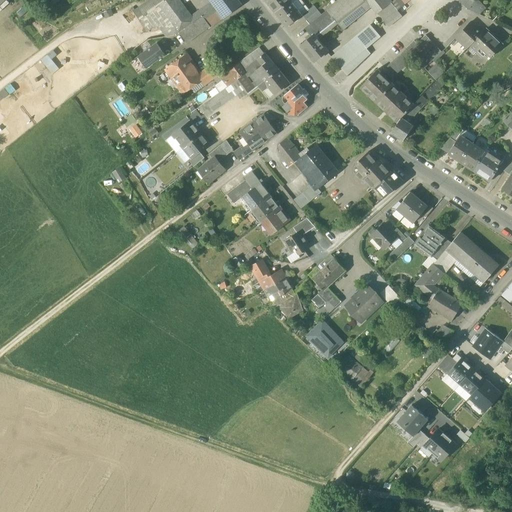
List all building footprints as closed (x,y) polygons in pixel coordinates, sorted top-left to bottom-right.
[(159,6),(166,0),(149,0),(135,10),(133,8),(131,9),(139,21),(159,6)] [(166,0),(159,6),(172,22),(186,12),(176,0),(166,0)] [(241,5),(237,0),(210,0),(212,1),(224,18),(241,5)] [(272,0),(268,3),(275,12),(290,1),(289,0),(272,0)] [(291,0),(290,1),(275,12),(287,27),(302,16),(302,15),(299,12),(306,6),(301,0),(291,0)] [(339,0),(321,15),(310,24),(321,37),(322,38),(338,24),(343,30),(372,7),(366,0),(388,0),(391,3),(397,11),(404,6),(399,0),(339,0)] [(388,0),(366,0),(372,7),(378,14),(391,3),(388,0)] [(475,0),(468,0),(463,5),(467,9),(476,1),(475,0)] [(224,18),(212,1),(199,11),(203,16),(210,27),(211,28),(224,18)] [(391,3),(378,14),(384,21),(397,11),(391,3)] [(176,35),(179,33),(159,6),(139,21),(147,32),(153,28),(154,29),(158,27),(165,36),(176,35)] [(314,6),(302,15),(302,16),(306,21),(318,11),(314,6)] [(86,20),(91,30),(103,24),(100,20),(113,14),(111,8),(86,20)] [(199,11),(190,17),(194,22),(203,16),(199,11)] [(318,11),(306,21),(309,25),(310,24),(321,15),(318,11)] [(397,11),(384,21),(388,28),(402,17),(397,11)] [(186,12),(172,22),(179,33),(185,28),(194,22),(190,17),(186,12)] [(194,22),(185,28),(193,39),(210,27),(203,16),(194,22)] [(470,22),(456,37),(468,48),(470,46),(482,33),(470,22)] [(321,37),(310,24),(309,25),(305,28),(312,37),(314,35),(317,39),(321,37)] [(371,25),(331,57),(341,70),(366,50),(381,38),(371,25)] [(193,39),(185,28),(179,33),(187,43),(193,39)] [(488,34),(484,30),(482,33),(470,46),(477,52),(479,50),(485,56),(487,54),(491,58),(501,46),(497,42),(498,42),(489,33),(488,34)] [(317,39),(314,35),(312,37),(302,45),(314,61),(327,51),(317,39)] [(421,41),(424,45),(430,39),(426,36),(421,41)] [(457,55),(465,46),(455,38),(447,47),(457,55)] [(422,49),(425,52),(434,43),(430,39),(424,45),(421,48),(422,49)] [(414,41),(406,49),(414,57),(422,49),(421,48),(414,41)] [(156,43),(138,56),(146,69),(162,58),(166,55),(163,52),(156,43)] [(434,43),(425,52),(429,56),(438,48),(434,43)] [(438,48),(429,56),(433,60),(435,59),(442,52),(438,48)] [(414,57),(406,49),(385,69),(394,78),(415,58),(414,57)] [(422,49),(414,57),(415,58),(424,69),(433,60),(429,56),(425,52),(422,49)] [(52,59),(58,54),(54,50),(41,59),(52,73),(59,67),(52,59)] [(366,50),(341,70),(346,76),(370,54),(366,50)] [(442,52),(435,59),(437,61),(444,54),(442,52)] [(263,65),(250,75),(255,81),(259,85),(265,80),(278,70),(264,53),(258,58),(263,65)] [(187,55),(166,70),(172,78),(176,76),(180,82),(179,84),(185,92),(201,80),(203,79),(200,74),(187,55)] [(250,75),(263,65),(258,59),(243,71),(245,74),(248,78),(250,75)] [(238,63),(230,69),(238,79),(245,74),(243,71),(238,63)] [(437,64),(428,73),(436,81),(444,72),(437,64)] [(212,66),(200,74),(203,79),(201,80),(205,86),(206,85),(220,76),(212,66)] [(230,69),(220,76),(228,87),(229,85),(238,79),(230,69)] [(278,70),(265,80),(275,93),(282,88),(283,89),(289,83),(278,70)] [(377,70),(361,88),(376,102),(392,84),(377,70)] [(245,74),(238,79),(244,89),(248,93),(259,85),(255,81),(252,84),(248,78),(245,74)] [(441,77),(423,95),(428,100),(446,82),(441,77)] [(238,79),(229,85),(236,94),(244,89),(238,79)] [(275,93),(265,80),(259,85),(269,98),(275,93)] [(298,84),(284,96),(289,101),(284,104),(290,111),(291,111),(294,109),(295,110),(304,102),(307,99),(306,97),(309,94),(304,89),(303,90),(298,84)] [(414,105),(392,84),(376,102),(398,123),(402,118),(414,105)] [(228,87),(205,103),(210,110),(212,112),(236,94),(229,85),(228,87)] [(6,88),(0,91),(0,98),(0,99),(9,93),(6,88)] [(423,95),(415,103),(421,108),(422,107),(422,106),(428,100),(423,95)] [(304,102),(295,110),(294,109),(291,111),(290,111),(288,113),(288,115),(297,116),(308,107),(304,102)] [(205,103),(195,110),(200,117),(210,110),(205,103)] [(414,105),(402,118),(406,121),(408,118),(409,120),(410,120),(421,108),(415,103),(414,105)] [(440,110),(434,105),(429,111),(435,116),(440,110)] [(266,118),(264,116),(254,123),(266,140),(277,133),(266,118)] [(398,123),(391,133),(403,141),(413,125),(406,121),(402,118),(398,123)] [(191,122),(173,135),(183,147),(200,133),(191,122)] [(266,140),(254,123),(241,133),(248,144),(244,147),(248,153),(266,140)] [(130,129),(136,137),(143,132),(137,124),(130,129)] [(459,128),(449,139),(455,144),(460,136),(461,137),(465,132),(459,128)] [(200,133),(183,147),(191,158),(192,158),(200,152),(209,144),(200,133)] [(455,144),(448,153),(461,162),(472,144),(461,137),(460,136),(455,144)] [(303,157),(287,137),(280,143),(296,163),(303,157)] [(220,145),(228,155),(234,151),(226,141),(220,145)] [(485,153),(472,144),(461,162),(473,170),(485,153)] [(220,145),(209,155),(213,159),(215,157),(219,162),(228,155),(220,145)] [(303,157),(296,163),(306,176),(327,159),(317,146),(303,157)] [(244,147),(235,153),(239,159),(248,153),(244,147)] [(503,161),(486,150),(485,153),(473,170),(490,181),(503,161)] [(200,152),(192,158),(191,158),(188,160),(194,167),(205,158),(200,152)] [(377,162),(368,152),(356,163),(360,168),(355,173),(362,180),(364,178),(373,189),(376,187),(391,173),(379,160),(377,162)] [(213,159),(201,169),(206,176),(204,178),(209,183),(225,170),(219,162),(215,157),(213,159)] [(327,159),(306,176),(309,179),(307,181),(310,184),(317,193),(320,191),(318,188),(324,183),(323,181),(330,175),(331,177),(338,172),(327,159)] [(119,182),(127,177),(121,167),(112,171),(119,182)] [(403,181),(393,171),(391,173),(376,187),(385,197),(403,181)] [(253,189),(261,183),(252,172),(244,178),(246,180),(253,189)] [(511,175),(502,189),(511,195),(511,175)] [(253,189),(246,180),(241,184),(248,193),(253,189)] [(248,193),(244,196),(242,198),(251,210),(271,196),(261,183),(253,189),(248,193)] [(248,193),(241,184),(237,187),(244,196),(248,193)] [(317,193),(310,184),(305,188),(306,190),(293,201),(300,210),(322,192),(320,191),(317,193)] [(237,187),(232,191),(240,200),(242,198),(244,196),(237,187)] [(232,191),(227,195),(234,204),(240,200),(232,191)] [(410,192),(396,209),(405,216),(419,199),(410,192)] [(271,196),(251,210),(261,223),(264,221),(280,208),(281,207),(277,202),(276,203),(271,196)] [(419,199),(405,216),(413,223),(421,214),(427,206),(419,199)] [(433,208),(429,205),(427,206),(421,214),(426,218),(433,208)] [(280,208),(264,221),(274,234),(290,221),(280,208)] [(307,218),(293,227),(296,233),(297,232),(298,235),(301,233),(302,233),(303,235),(315,227),(307,218)] [(384,224),(372,236),(384,249),(397,237),(393,232),(384,224)] [(180,230),(190,244),(196,239),(185,226),(180,230)] [(445,239),(430,227),(427,232),(428,233),(425,237),(439,247),(445,239)] [(407,238),(397,228),(393,232),(397,237),(402,242),(407,238)] [(298,235),(297,232),(296,233),(285,241),(284,242),(287,247),(287,248),(291,254),(292,254),(296,251),(298,255),(299,255),(305,251),(305,250),(310,246),(310,245),(303,235),(302,233),(301,233),(298,235)] [(489,258),(460,233),(446,249),(456,257),(475,274),(489,258)] [(409,237),(399,246),(405,251),(414,242),(409,237)] [(439,247),(425,237),(423,240),(422,239),(417,245),(432,256),(439,247)] [(446,249),(433,265),(443,273),(456,257),(446,249)] [(317,267),(309,275),(323,290),(314,299),(322,307),(316,312),(323,319),(341,302),(327,287),(344,271),(334,260),(335,260),(330,255),(323,262),(327,267),(321,272),(317,267)] [(489,258),(475,274),(484,282),(499,266),(489,258)] [(443,273),(433,265),(416,285),(432,300),(439,289),(433,285),(443,273)] [(281,269),(270,276),(265,266),(254,272),(265,289),(285,277),(281,269)] [(285,277),(265,289),(269,297),(278,291),(289,285),(289,284),(290,283),(288,279),(286,279),(285,277)] [(511,282),(501,296),(510,302),(511,300),(511,282)] [(289,285),(278,291),(280,296),(292,289),(289,285)] [(367,286),(346,306),(351,311),(351,314),(353,317),(356,317),(361,312),(366,317),(382,302),(377,297),(377,294),(375,292),(372,292),(367,286)] [(388,286),(380,294),(392,307),(401,299),(388,286)] [(280,296),(277,298),(280,304),(276,306),(289,319),(302,309),(296,294),(295,295),(292,289),(280,296)] [(463,304),(439,289),(432,300),(428,306),(452,321),(463,304)] [(411,317),(420,308),(406,295),(398,303),(411,317)] [(306,336),(311,342),(323,329),(318,324),(306,336)] [(445,325),(431,341),(440,348),(454,332),(445,325)] [(323,329),(311,342),(328,358),(344,342),(331,329),(327,333),(323,329)] [(472,346),(489,360),(503,342),(485,329),(472,346)] [(351,354),(372,372),(377,366),(370,360),(369,362),(364,358),(365,356),(356,348),(351,354)] [(448,355),(437,367),(442,371),(452,359),(448,355)] [(368,372),(348,356),(342,363),(340,362),(335,368),(341,373),(342,372),(357,385),(368,372)] [(473,369),(461,358),(457,363),(448,373),(460,384),(473,369)] [(452,359),(442,371),(446,375),(448,373),(457,363),(452,359)] [(485,380),(473,369),(460,384),(472,395),(485,380)] [(485,380),(472,395),(469,397),(484,411),(500,393),(485,380)] [(397,422),(413,437),(420,430),(428,420),(412,406),(397,422)] [(429,439),(424,445),(430,451),(433,453),(447,437),(438,429),(429,439)] [(425,435),(420,430),(413,437),(408,443),(414,448),(417,444),(425,435)] [(470,438),(461,430),(457,435),(466,443),(470,438)] [(429,439),(425,435),(417,444),(421,448),(424,445),(429,439)] [(447,437),(433,453),(441,461),(451,451),(456,445),(447,437)]
